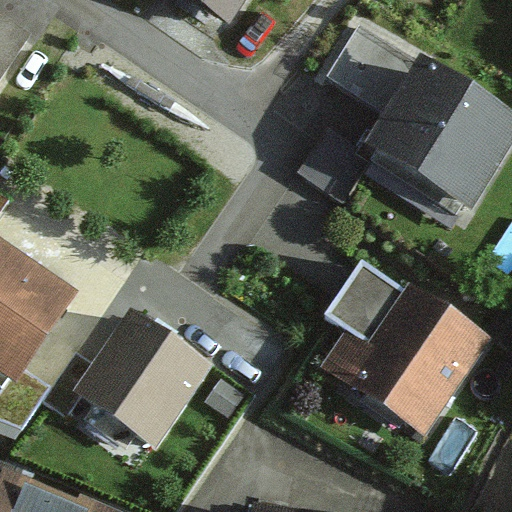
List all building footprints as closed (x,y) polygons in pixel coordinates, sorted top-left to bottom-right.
[(280,0),(187,0),(254,42),(280,0)] [(0,93),(29,53),(0,33),(0,93)] [(511,138),(511,127),(365,36),(339,78),(390,110),(354,167),(455,230),(511,138)] [(71,306),(0,258),(0,374),(16,386),(71,306)] [(372,273),(343,315),(379,340),(342,391),(416,444),(482,351),(372,273)] [(202,379),(123,323),(67,403),(145,458),(202,379)] [(44,511),(0,493),(0,511),(44,511)]
